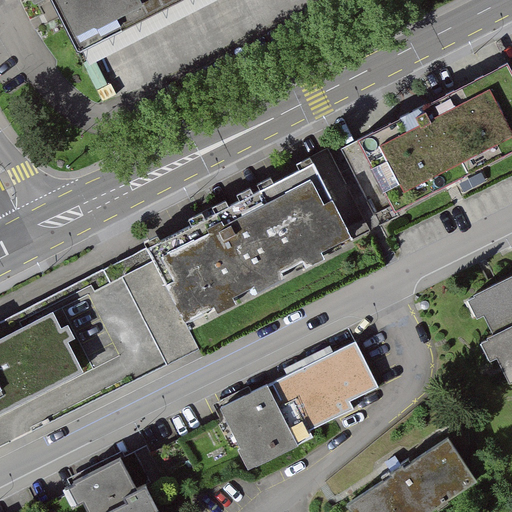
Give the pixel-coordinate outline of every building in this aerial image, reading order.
[(32,0),(39,13),(57,5),(83,57),(199,0),(32,0)] [(344,145),(383,221),(452,186),(511,155),(511,60),(397,118),(379,128),(344,145)] [(146,242),(188,323),(356,236),(314,155),(146,242)] [(511,272),(472,291),(490,331),(483,334),(503,376),(511,372),(511,373),(511,399),(510,400),(511,404),(511,272)] [(0,339),(0,412),(86,371),(57,312),(0,339)] [(363,340),(229,404),(259,466),(307,443),(302,432),(388,391),(363,340)] [(446,511),(494,482),(464,434),(360,500),(367,511),(446,511)] [(134,457),(82,484),(95,511),(177,511),(162,482),(150,488),(134,457)]
